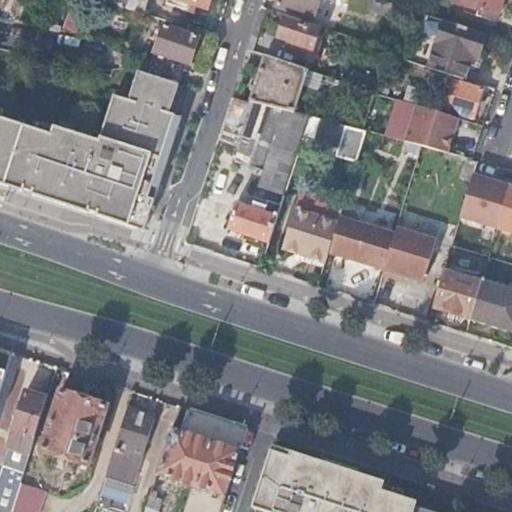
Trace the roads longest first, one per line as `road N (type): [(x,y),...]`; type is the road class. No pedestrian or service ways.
road 1 (primary): [(511,393),(153,281)]
road 2 (residential): [(247,0),(153,281)]
road 3 (primary): [(0,305),(278,389)]
road 4 (primary): [(278,389),(511,464)]
road 5 (primary): [(153,281),(0,229)]
road 6 (unknown): [(0,33),(130,80)]
